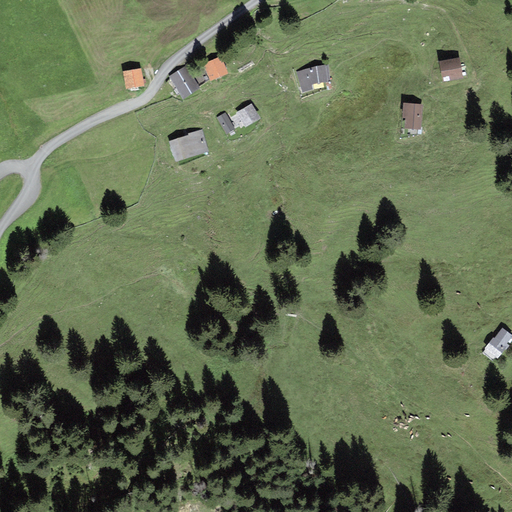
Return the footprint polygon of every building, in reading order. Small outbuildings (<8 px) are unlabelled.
[(210,81),(228,74),(220,57),(203,65),(210,81)] [(439,62),(442,78),(463,74),(460,58),(439,62)] [(185,66),(169,76),(183,99),(200,88),(185,66)] [(316,66),(297,72),(302,93),(313,90),(312,85),(319,82),(330,82),(328,66),(316,66)] [(141,69),(123,71),(125,89),(143,87),(141,69)] [(245,128),(261,119),(252,103),(236,113),(245,128)] [(421,130),(423,104),(407,103),(404,103),(403,118),(406,118),(405,129),(421,130)] [(235,130),(225,113),(217,118),(227,135),(235,130)] [(176,162),(209,151),(203,131),(202,129),(187,134),(188,136),(169,142),(176,162)] [(485,349),(498,359),(508,345),(506,344),(511,336),(511,335),(502,328),(494,339),(493,338),(485,349)]
